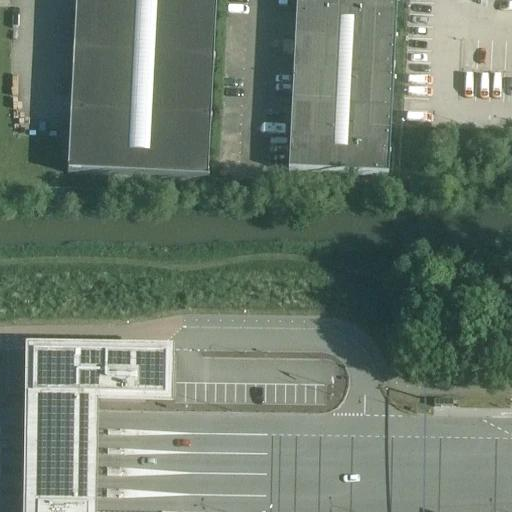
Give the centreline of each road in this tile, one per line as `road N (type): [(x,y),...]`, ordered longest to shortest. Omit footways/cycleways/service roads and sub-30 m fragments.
road 1 (primary): [(511,485),(314,453),(0,440)]
road 2 (primary): [(511,486),(265,465),(0,460)]
road 3 (primary): [(511,488),(308,504),(0,503)]
road 4 (primary): [(511,487),(0,482)]
